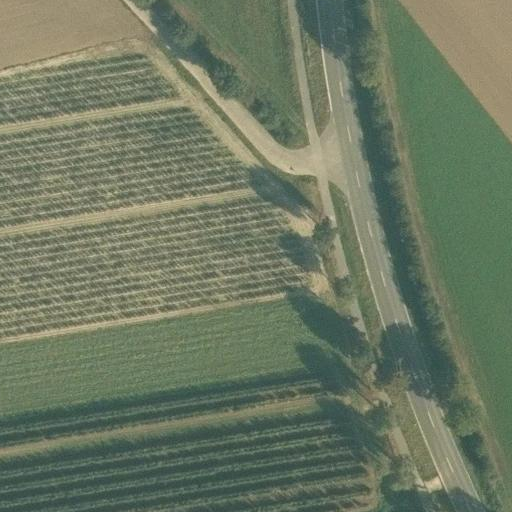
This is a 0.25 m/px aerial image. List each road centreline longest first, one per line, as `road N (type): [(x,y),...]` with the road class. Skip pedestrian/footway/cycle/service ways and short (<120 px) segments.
road 1 (secondary): [(471,511),(393,308),(350,152),(327,0)]
road 2 (track): [(350,152),(278,157),(129,0)]
